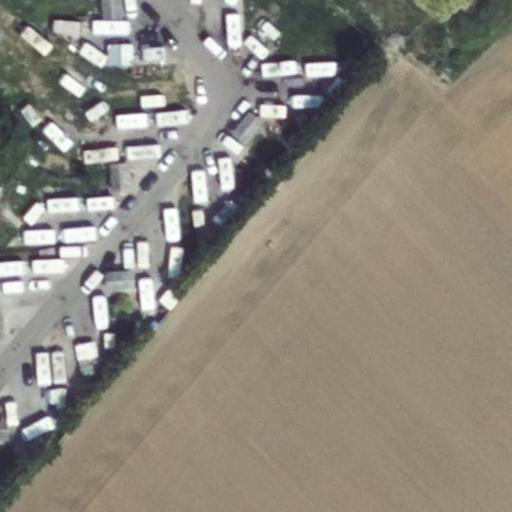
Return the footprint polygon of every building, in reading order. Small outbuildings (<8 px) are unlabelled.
[(121,0),(100,0),(102,22),(123,20),(121,0)] [(250,111),(230,133),(247,147),(266,125),(250,111)] [(131,164),(109,164),(109,195),(131,195),(131,164)] [(136,271),(106,272),(107,294),(136,294),(136,271)] [(7,420),(0,419),(0,442),(8,442),(7,420)]
